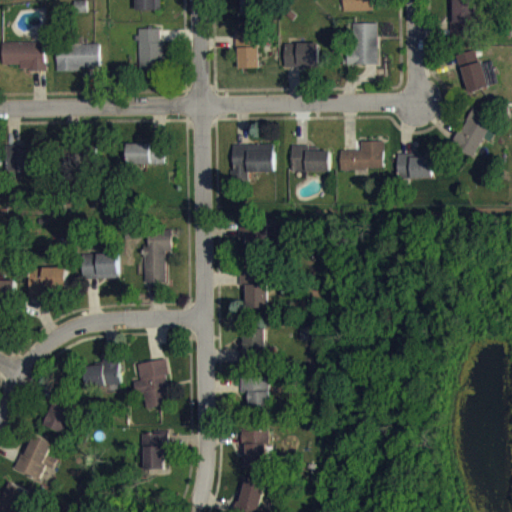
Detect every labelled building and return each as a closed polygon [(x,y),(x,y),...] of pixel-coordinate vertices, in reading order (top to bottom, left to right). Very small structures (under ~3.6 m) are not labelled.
[(160,0),(136,0),(137,22),(161,21),(160,0)] [(260,0),(237,0),(238,26),(261,26),(260,0)] [(360,0),(338,0),(339,10),(345,10),(346,23),(376,22),(375,1),(361,1),(360,0)] [(455,30),(476,31),(477,10),(455,9),(455,30)] [(380,34),(355,34),(355,61),(348,61),(349,76),(381,76),(380,34)] [(163,40),(140,39),(139,82),(162,82),(163,40)] [(260,45),(238,45),(237,79),(259,80),(260,45)] [(3,75),(21,76),(21,81),(46,81),(47,53),(4,52),(3,75)] [(58,81),(101,80),(101,55),(57,56),(58,81)] [(462,64),(464,76),(480,73),(478,61),(462,64)] [(464,78),(470,103),(492,98),(487,73),(464,78)] [(451,156),(474,169),(494,135),(471,122),(451,156)] [(362,161),(341,161),(342,183),(387,182),(386,152),(362,153),(362,161)] [(165,175),(165,154),(127,155),(127,175),(165,175)] [(277,184),(276,155),(233,156),(234,177),(243,176),(243,185),(277,184)] [(310,162),(310,157),(293,156),(292,182),(333,183),(334,162),(310,162)] [(436,166),(399,167),(399,190),(436,189),(436,166)] [(174,262),(173,241),(150,242),(150,257),(145,257),(146,294),(168,294),(167,262),(174,262)] [(248,246),(248,253),(256,254),(256,263),(260,263),(261,246),(248,246)] [(121,289),(120,264),(84,265),(84,290),(121,289)] [(45,299),(69,299),(68,278),(31,279),(31,307),(45,306),(45,299)] [(240,297),(248,297),(248,322),(270,322),(270,281),(240,281),(240,297)] [(19,292),(0,292),(0,316),(19,315),(19,292)] [(122,395),(121,369),(103,370),(104,376),(87,377),(88,397),(122,395)] [(140,374),(142,392),(136,393),(139,409),(146,408),(147,419),(175,415),(168,370),(140,374)] [(251,418),(272,417),(272,402),(265,402),(265,380),(247,380),(247,392),(243,392),(243,403),(251,403),(251,418)] [(46,436),(66,445),(76,421),(57,413),(46,436)] [(15,481),(39,491),(46,475),(55,479),(59,470),(51,467),(56,453),(36,445),(28,464),(24,462),(15,481)] [(169,445),(145,445),(146,480),(169,480),(169,445)] [(246,453),(246,479),(267,478),(267,453),(246,453)] [(241,511),(263,511),(267,495),(245,491),(241,511)]
